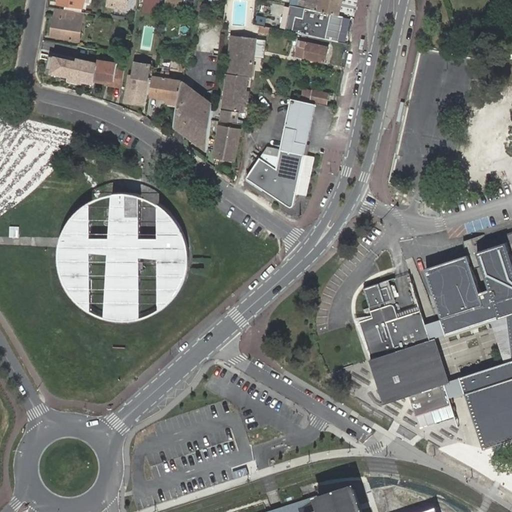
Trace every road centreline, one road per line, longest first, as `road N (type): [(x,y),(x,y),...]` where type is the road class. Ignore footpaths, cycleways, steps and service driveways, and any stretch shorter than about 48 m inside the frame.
road 1 (residential): [(38,0),(27,67),(38,93),(123,119),(310,251)]
road 2 (secondary): [(386,0),(348,172),(310,251)]
road 3 (secondary): [(354,197),(370,161),(402,0)]
road 4 (residential): [(358,432),(213,339)]
road 5 (residential): [(354,197),(422,224),(511,202)]
road 6 (secondary): [(213,339),(102,439)]
road 7 (secondary): [(310,251),(213,339)]
